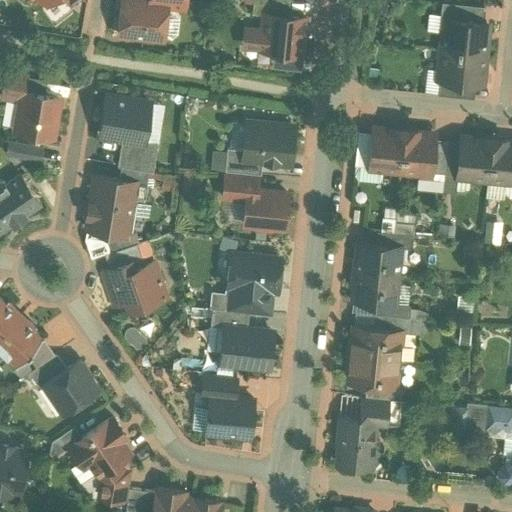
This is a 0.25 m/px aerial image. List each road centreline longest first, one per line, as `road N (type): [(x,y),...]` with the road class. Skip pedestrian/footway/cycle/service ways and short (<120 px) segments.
road 1 (residential): [(290,483),(332,95)]
road 2 (residential): [(52,270),(183,455),(290,483)]
road 3 (residential): [(290,483),(511,509)]
road 4 (residential): [(52,270),(84,75)]
road 5 (residential): [(332,95),(501,115)]
